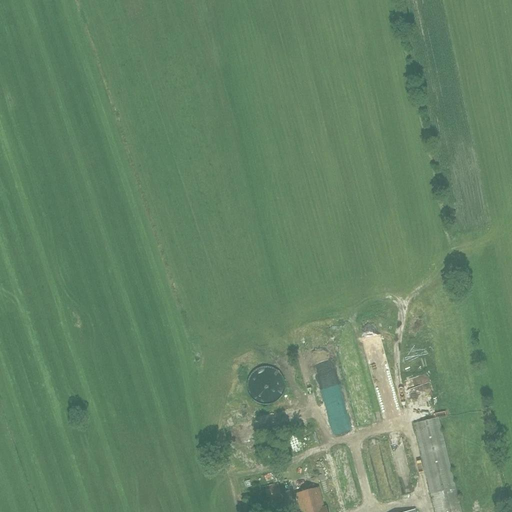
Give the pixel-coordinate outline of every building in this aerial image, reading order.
[(379,364),(386,362),(380,345),(367,350),(377,373),(382,371),(379,364)] [(413,424),(434,511),(461,511),(439,417),(417,422),(418,423),(413,424)] [(369,442),(373,467),(382,465),(378,440),(369,442)] [(261,508),(283,502),(279,484),(256,489),(261,508)] [(327,511),(326,507),(324,508),(319,488),(296,494),(301,511),(327,511)]
